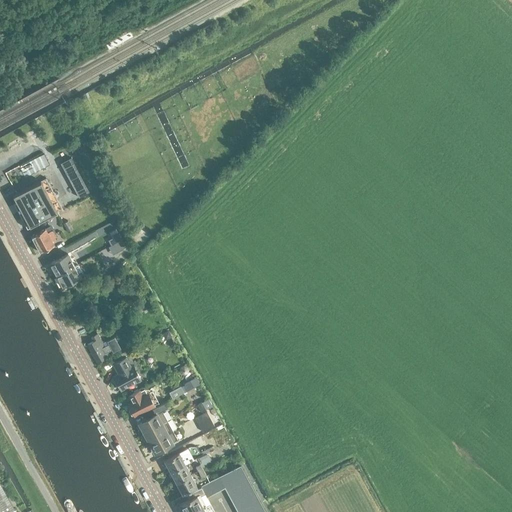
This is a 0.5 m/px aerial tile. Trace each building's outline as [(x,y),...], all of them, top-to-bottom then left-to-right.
[(89,191),(72,160),(62,166),(79,197),(89,191)] [(45,180),(13,197),(16,202),(13,204),(27,229),(61,210),(45,180)] [(61,223),(65,229),(70,226),(67,220),(61,223)] [(45,229),(31,236),(36,245),(55,234),(52,230),(47,232),(45,229)] [(114,242),(120,239),(115,229),(108,233),(112,239),(113,239),(114,242)] [(55,234),(36,245),(40,253),(54,245),(52,241),(57,238),(55,234)] [(98,251),(106,266),(126,255),(118,240),(98,251)] [(50,263),(56,275),(77,263),(71,251),(50,263)] [(77,263),(56,275),(62,286),(83,275),(77,263)] [(91,336),(93,341),(88,344),(98,361),(110,354),(108,350),(112,348),(113,350),(120,346),(114,336),(107,340),(109,343),(105,345),(100,337),(98,333),(91,336)] [(121,389),(141,378),(133,364),(131,365),(126,356),(113,363),(118,373),(113,376),(121,389)] [(172,398),(184,392),(181,386),(169,392),(172,398)] [(159,402),(152,390),(147,393),(144,388),(140,390),(139,389),(129,395),(132,401),(128,403),(131,408),(129,410),(132,415),(134,415),(135,416),(159,402)] [(201,412),(205,409),(201,402),(197,404),(201,412)] [(154,415),(139,423),(144,433),(166,420),(162,411),(167,408),(164,403),(151,409),(154,415)] [(213,405),(207,407),(215,422),(221,419),(213,405)] [(202,432),(214,425),(206,411),(195,418),(202,432)] [(166,420),(144,433),(149,442),(172,430),(166,420)] [(172,430),(149,442),(154,452),(177,440),(172,430)] [(190,460),(194,458),(190,450),(186,453),(190,460)] [(204,465),(213,460),(209,451),(199,457),(204,465)] [(164,461),(170,472),(184,464),(179,453),(164,461)] [(197,470),(202,468),(198,461),(193,463),(197,470)] [(184,464),(170,472),(176,482),(190,474),(184,464)] [(179,504),(183,511),(194,511),(199,509),(211,503),(207,496),(224,487),(234,504),(237,511),(266,511),(240,464),(186,494),(189,499),(179,504)] [(201,478),(206,475),(202,468),(197,470),(201,478)] [(190,474),(176,482),(182,493),(196,485),(190,474)] [(15,511),(14,509),(0,483),(0,511),(15,511)] [(215,511),(211,503),(199,509),(194,511),(215,511)]
